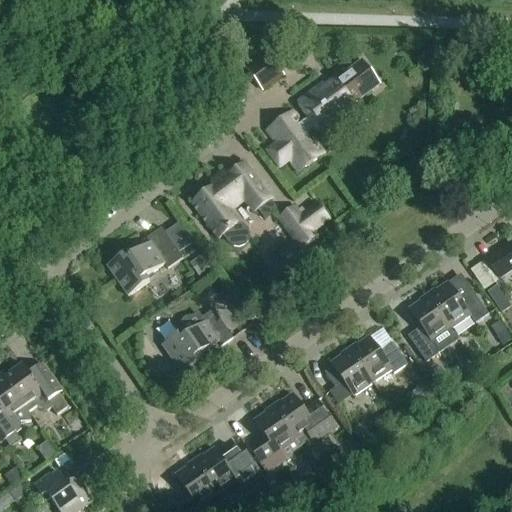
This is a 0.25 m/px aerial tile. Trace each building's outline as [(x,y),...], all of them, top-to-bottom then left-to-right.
[(267,54),(245,70),(262,93),(284,78),(267,54)] [(354,106),(379,88),(361,64),(345,76),(343,73),(333,80),(335,83),(326,90),(323,86),(297,105),(321,137),(357,111),(354,106)] [(298,176),(326,155),(293,111),(264,133),(274,146),(264,153),(278,172),(289,164),(298,176)] [(278,212),(270,203),(271,202),(244,166),(191,205),(218,241),(223,238),(227,245),(229,247),(230,248),(232,250),(234,250),(236,251),(238,251),(241,250),(242,250),(243,249),(244,248),(246,247),(247,246),(248,245),(248,244),(248,242),(249,241),(249,239),(249,237),(248,236),(248,234),(247,233),(246,231),(244,230),(243,229),(241,228),(239,228),(237,228),(224,211),(241,199),(253,215),(257,213),(264,223),(278,212)] [(330,221),(316,204),(301,216),(295,208),(277,223),(301,251),(317,238),(314,234),(330,221)] [(167,272),(182,261),(161,231),(146,241),(149,246),(130,259),(127,254),(107,268),(128,299),(149,285),(146,280),(164,267),(167,272)] [(511,246),(487,263),(499,281),(511,272),(511,246)] [(189,265),(200,282),(214,273),(203,256),(189,265)] [(451,331),(470,318),(475,326),(488,317),(472,294),(460,303),(447,285),(428,299),(451,331)] [(234,296),(225,302),(235,315),(244,309),(234,296)] [(426,365),(440,355),(459,342),(451,331),(428,299),(409,312),(421,330),(408,339),(426,365)] [(182,332),(183,334),(162,348),(182,377),(202,362),(199,358),(218,345),(221,349),(233,341),(213,312),(201,320),(197,315),(193,318),(191,318),(189,318),(187,319),(186,320),(184,321),(183,323),(182,324),(182,325),(181,326),(181,328),(181,330),(182,332)] [(511,342),(506,333),(497,339),(503,348),(511,342)] [(393,345),(379,354),(369,340),(350,353),(372,385),(391,372),(394,376),(408,367),(393,345)] [(335,390),(343,385),(353,398),(372,385),(350,353),(331,366),(333,369),(325,375),(335,390)] [(46,379),(36,386),(22,367),(4,380),(27,413),(36,407),(37,409),(47,414),(52,410),(57,417),(68,410),(46,379)] [(436,373),(426,380),(437,396),(438,397),(448,390),(447,389),(436,373)] [(4,380),(2,377),(0,377),(0,434),(11,450),(21,442),(17,436),(22,432),(21,424),(30,424),(30,418),(27,413),(24,409),(4,380)] [(427,385),(416,393),(423,403),(434,396),(427,385)] [(318,403),(304,413),(293,397),(273,410),(296,443),(307,435),(314,446),(336,430),(318,403)] [(291,458),(285,450),(296,443),(273,410),(254,424),(264,438),(249,449),(267,475),(291,458)] [(358,432),(352,436),(359,446),(369,439),(365,434),(358,432)] [(214,451),(195,465),(217,497),(236,484),(241,493),(262,478),(243,451),(223,464),(214,451)] [(217,497),(195,465),(176,478),(188,495),(173,506),(177,511),(211,511),(206,505),(217,497)] [(15,471),(1,480),(8,491),(22,481),(15,471)] [(57,511),(80,511),(95,502),(83,485),(73,484),(71,485),(69,481),(65,484),(58,474),(35,490),(46,505),(50,502),(57,511)] [(285,486),(274,494),(282,505),(293,497),(285,486)] [(0,502),(0,507),(3,511),(4,511),(26,496),(20,488),(0,502)]
